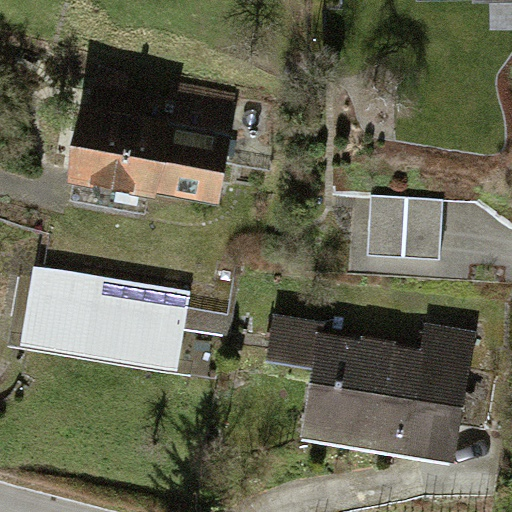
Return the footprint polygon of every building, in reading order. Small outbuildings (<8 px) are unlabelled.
[(511,0),(446,0),(447,8),(511,5),(511,0)] [(261,90),(125,72),(110,185),(263,205),(269,154),(253,152),(261,90)] [(374,193),(373,255),(449,257),(451,195),(374,193)] [(221,291),(56,267),(46,351),(205,379),(221,291)] [(343,323),(301,318),(296,357),(338,363),(343,323)] [(443,351),(351,343),(343,442),(497,455),(508,330),(445,324),(443,351)]
